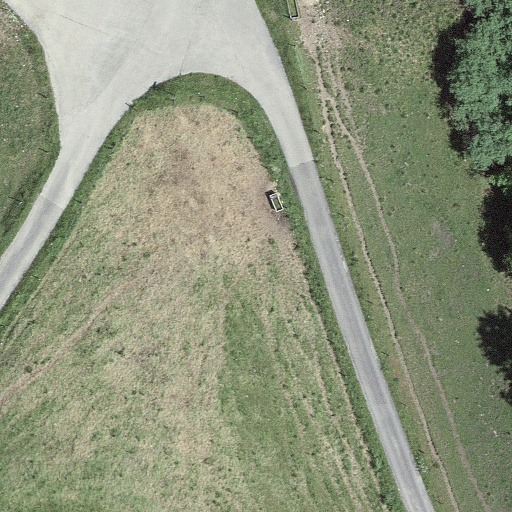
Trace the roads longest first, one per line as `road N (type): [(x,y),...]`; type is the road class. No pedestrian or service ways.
road 1 (track): [(421,511),(260,58),(157,0)]
road 2 (track): [(170,0),(65,196),(0,297)]
